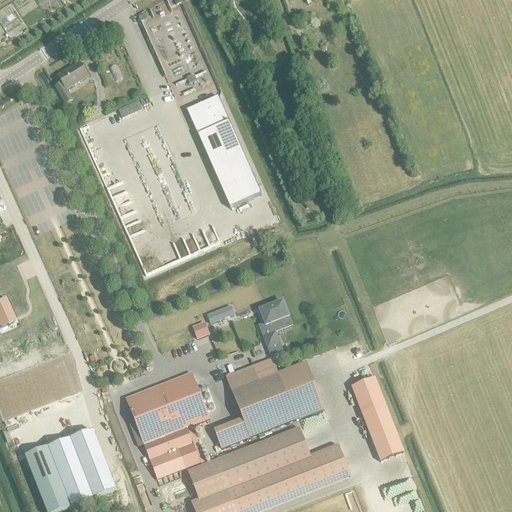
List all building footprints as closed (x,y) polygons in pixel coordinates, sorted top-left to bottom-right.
[(143,15),(137,18),(140,23),(146,21),(143,15)] [(72,102),(66,91),(87,77),(79,64),(57,77),(61,84),(54,88),(64,106),(72,102)] [(193,77),(186,80),(189,86),(196,83),(193,77)] [(218,98),(186,112),(198,138),(229,124),(218,98)] [(229,124),(198,138),(216,178),(247,164),(229,124)] [(247,164),(216,178),(230,210),(261,196),(247,164)] [(5,299),(0,301),(0,328),(0,329),(8,325),(15,322),(13,318),(5,299)] [(265,325),(259,327),(263,338),(268,350),(271,358),(283,353),(280,345),(275,333),(283,330),(279,322),(289,319),(283,303),(260,312),(265,325)] [(230,308),(207,317),(209,321),(210,326),(234,317),(233,314),(230,308)] [(194,331),(197,341),(209,336),(205,327),(194,331)] [(243,423),(215,434),(221,451),(324,411),(306,364),(278,375),(274,364),(264,368),(268,379),(260,383),(254,367),(235,375),(240,390),(231,393),(243,423)] [(192,375),(125,401),(143,447),(157,481),(201,464),(202,468),(207,466),(197,442),(191,428),(209,421),(192,375)] [(374,380),(351,389),(380,464),(403,455),(374,380)] [(202,468),(188,473),(199,503),(192,506),(191,504),(193,511),(259,511),(349,477),(350,479),(350,478),(338,447),(337,447),(338,449),(310,460),(299,430),(207,466),(202,468)] [(24,459),(44,511),(62,511),(115,492),(92,432),(24,458),(24,459)]
